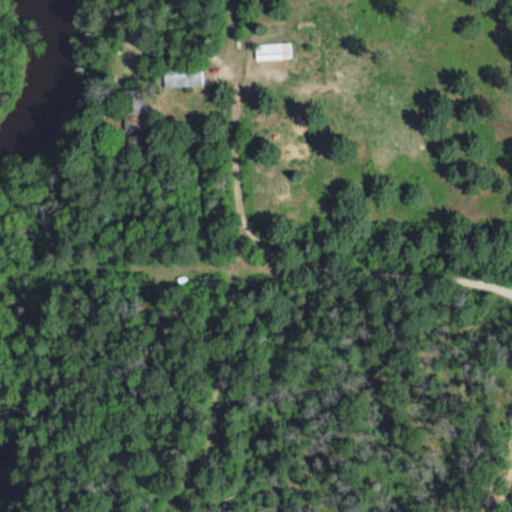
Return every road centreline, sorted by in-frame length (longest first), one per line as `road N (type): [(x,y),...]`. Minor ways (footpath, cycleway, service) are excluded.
road 1 (track): [(511,286),(355,274),(235,254),(197,212),(214,0)]
road 2 (track): [(449,511),(511,298),(500,0)]
